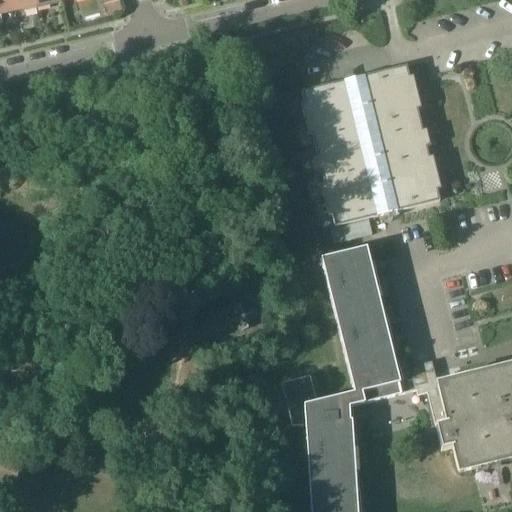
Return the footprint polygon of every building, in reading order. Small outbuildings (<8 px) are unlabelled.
[(0,0),(0,16),(11,14),(7,0),(0,0)] [(7,0),(11,14),(23,11),(24,12),(37,9),(34,0),(7,0)] [(34,0),(37,9),(50,6),(49,4),(62,1),(61,0),(34,0)] [(332,217),(335,228),(367,220),(392,214),(399,213),(440,203),(437,193),(437,191),(440,190),(432,158),(429,159),(426,149),(430,148),(426,132),(422,133),(417,111),(420,110),(413,78),(409,79),(406,69),(406,68),(331,86),(302,93),(305,105),(301,106),(308,137),(312,136),(318,158),(314,159),(318,176),(322,175),(324,185),(320,186),(328,218),(332,217)] [(329,230),(332,245),(371,236),(367,220),(335,228),(329,230)] [(460,471),(511,458),(511,359),(488,368),(490,376),(439,389),(439,388),(438,389),(436,383),(437,383),(434,374),(433,372),(432,367),(413,369),(413,368),(412,368),(413,378),(413,381),(399,384),(379,305),(366,250),(321,261),(324,275),(332,305),(354,395),(316,405),(309,378),(305,379),(293,382),(281,385),(292,428),(305,427),(311,511),(357,511),(351,422),(349,422),(349,409),(416,392),(418,398),(419,398),(419,397),(427,395),(435,428),(435,429),(436,429),(441,452),(441,453),(453,450),(458,472),(460,471)] [(247,310),(244,304),(234,309),(236,315),(227,319),(232,329),(240,326),(243,333),(253,328),(251,322),(258,319),(253,308),(247,310)]
